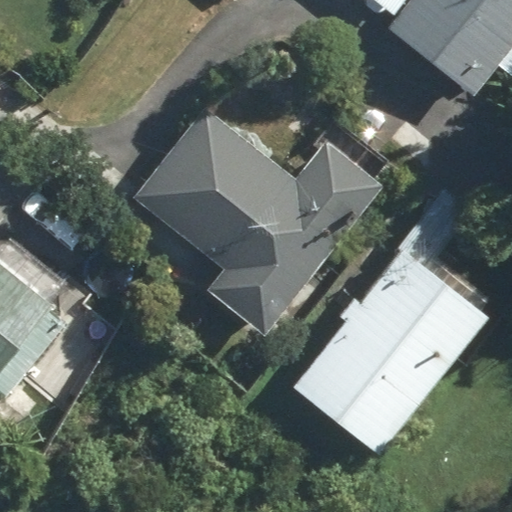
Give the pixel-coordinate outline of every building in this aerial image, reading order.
[(511,55),(511,0),(412,0),(388,31),(475,102),(511,55)] [(206,295),(264,342),(382,193),(325,148),(297,185),(204,110),(131,202),(222,275),(206,295)] [(396,251),(425,274),(472,217),(442,193),(396,251)] [(291,395),(377,464),(487,327),(400,257),(291,395)] [(0,376),(49,315),(0,275),(0,376)]
